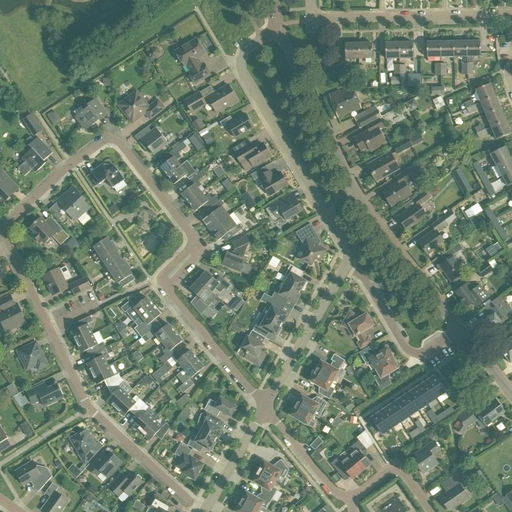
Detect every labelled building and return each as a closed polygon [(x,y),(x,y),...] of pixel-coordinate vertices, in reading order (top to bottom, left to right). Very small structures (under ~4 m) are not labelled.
[(201,65),(196,58),(204,54),(195,39),(174,51),(183,66),(185,65),(189,72),(187,73),(194,84),(209,75),(203,64),(201,65)] [(467,74),(473,74),(473,63),(472,63),(471,57),(480,57),(480,41),(467,42),(467,57),(466,57),(467,63),(467,74)] [(427,58),(440,57),(440,42),(427,42),(427,58)] [(440,57),(454,57),(453,42),(440,42),(440,57)] [(454,57),(466,57),(467,57),(467,42),(453,42),(454,57)] [(346,59),(359,59),(359,43),(345,44),(346,59)] [(359,43),(359,59),(373,59),(372,43),(359,43)] [(386,59),(399,59),(399,43),(386,43),(386,59)] [(399,43),(399,59),(413,59),(413,43),(399,43)] [(354,77),(364,77),(364,66),(354,66),(354,77)] [(480,102),(495,96),(490,84),(475,90),(480,102)] [(185,101),(191,113),(205,105),(205,104),(209,102),(216,113),(237,101),(227,85),(215,93),(211,86),(185,101)] [(361,107),(353,87),(341,92),(340,91),(329,95),(337,117),(361,107)] [(449,93),(450,87),(431,87),(431,95),(444,95),(444,93),(449,93)] [(158,98),(147,106),(136,92),(118,105),(132,123),(146,112),(151,118),(165,107),(158,98)] [(486,115),(500,108),(495,96),(480,102),(486,115)] [(414,98),(406,103),(410,111),(419,107),(414,98)] [(85,131),(99,120),(95,115),(103,109),(95,99),(87,105),(88,107),(75,117),(85,131)] [(466,109),(474,105),(472,100),(464,103),(466,109)] [(474,105),(466,109),(468,114),(476,111),(474,105)] [(491,127),(506,121),(500,108),(486,115),(491,127)] [(366,125),(379,118),(381,117),(377,110),(356,121),(360,129),(366,125)] [(33,137),(43,130),(32,113),(22,120),(33,137)] [(223,127),(228,124),(235,137),(253,127),(245,114),(233,121),(230,116),(220,122),(223,127)] [(197,132),(204,127),(199,118),(192,123),(197,132)] [(379,118),(366,125),(369,131),(355,138),(362,150),(369,146),(371,150),(386,142),(379,130),(384,127),(379,118)] [(506,121),(491,127),(496,139),(511,133),(506,121)] [(477,133),(485,130),(483,125),(474,128),(477,133)] [(151,132),(147,127),(144,130),(147,134),(139,140),(143,146),(145,145),(153,155),(168,144),(156,128),(151,132)] [(485,130),(477,133),(479,138),(487,135),(485,130)] [(208,132),(202,136),(207,146),(214,142),(208,132)] [(198,151),(205,146),(196,133),(189,139),(198,151)] [(34,140),(31,137),(25,142),(29,146),(24,151),(23,160),(25,161),(17,168),(24,176),(31,169),(35,173),(45,163),(43,161),(52,153),(37,138),(34,140)] [(398,154),(413,146),(408,137),(393,145),(398,154)] [(190,143),(187,139),(169,153),(172,158),(160,167),(167,176),(181,165),(177,160),(181,157),(178,153),(186,147),(190,143)] [(252,141),(233,153),(241,165),(249,160),(253,166),(270,156),(263,144),(256,148),(252,141)] [(77,154),(82,160),(90,153),(85,147),(77,154)] [(496,166),(510,157),(504,147),(490,155),(496,166)] [(376,181),(399,168),(390,152),(368,165),(376,181)] [(479,175),(484,172),(478,161),(477,162),(473,155),(467,158),(471,165),(472,164),(479,175)] [(502,176),(511,170),(511,160),(510,157),(496,166),(502,176)] [(197,175),(187,161),(181,165),(167,176),(174,185),(185,176),(189,180),(192,178),(197,175)] [(113,166),(104,164),(103,165),(91,173),(91,174),(86,177),(94,188),(99,184),(99,185),(103,182),(104,183),(107,184),(108,183),(112,189),(124,180),(114,166),(114,167),(113,166)] [(392,206),(411,194),(405,184),(414,178),(408,168),(395,176),(398,182),(383,191),(392,206)] [(459,168),(452,172),(466,194),(473,189),(459,168)] [(0,203),(1,205),(18,189),(0,169),(0,203)] [(511,170),(502,176),(508,187),(511,184),(511,170)] [(205,175),(202,171),(197,175),(192,178),(196,183),(198,181),(205,175)] [(273,177),(269,171),(258,178),(261,184),(262,183),(269,195),(287,185),(280,173),(273,177)] [(484,186),(490,183),(484,172),(479,175),(484,186)] [(490,183),(484,186),(490,196),(495,193),(490,183)] [(195,184),(181,194),(188,203),(191,200),(199,195),(202,192),(195,184)] [(73,220),(87,207),(80,199),(81,197),(72,188),(64,196),(63,196),(57,202),(48,211),(57,221),(62,217),(58,212),(62,208),(73,220)] [(407,229),(426,215),(420,207),(430,199),(424,191),(413,199),(416,204),(398,217),(407,229)] [(188,203),(195,212),(208,201),(202,192),(199,195),(191,200),(188,203)] [(213,205),(219,201),(215,196),(211,198),(212,199),(209,201),(210,201),(213,205)] [(286,205),(282,198),(269,206),(277,219),(284,215),(286,220),(302,210),(296,199),(286,205)] [(219,201),(213,205),(210,207),(214,212),(208,217),(207,217),(202,221),(206,226),(210,231),(229,216),(221,207),(224,205),(220,200),(219,201)] [(250,210),(257,205),(253,201),(247,205),(250,210)] [(472,218),(471,217),(481,211),(478,206),(465,213),(469,220),(470,219),(475,229),(487,222),(481,212),(472,218)] [(491,222),(496,218),(489,207),(484,210),(491,222)] [(242,229),(239,224),(241,222),(233,213),(229,216),(210,231),(214,236),(218,241),(223,237),(229,231),(233,236),(242,229)] [(50,228),(40,217),(34,223),(34,224),(30,228),(33,232),(31,235),(39,243),(41,241),(44,244),(52,236),(60,244),(68,237),(65,233),(56,223),(50,228)] [(427,255),(445,242),(437,232),(448,225),(442,217),(431,224),(435,230),(418,241),(427,255)] [(498,232),(502,229),(496,218),(491,222),(498,232)] [(319,262),(326,250),(316,244),(319,238),(310,224),(296,232),(303,244),(295,257),(311,266),(315,259),(319,262)] [(502,229),(498,232),(503,241),(508,238),(502,229)] [(63,244),(65,247),(74,239),(72,237),(63,244)] [(242,259),(247,247),(246,244),(249,243),(246,237),(232,243),(234,249),(232,255),(227,253),(222,265),(239,272),(244,260),(242,259)] [(94,260),(115,246),(112,241),(110,242),(107,238),(93,247),(97,253),(92,256),(94,260)] [(498,242),(493,246),(498,254),(504,249),(498,242)] [(465,271),(453,256),(463,249),(458,243),(441,256),(444,261),(437,266),(441,271),(443,270),(451,281),(465,271)] [(106,265),(119,256),(117,253),(119,251),(115,246),(94,260),(97,263),(102,260),(106,265)] [(106,278),(127,264),(124,259),(122,260),(119,256),(106,265),(109,271),(104,274),(106,278)] [(491,263),(496,269),(504,263),(499,256),(491,263)] [(276,269),(280,261),(273,257),(268,265),(276,269)] [(482,278),(493,270),(487,262),(476,270),(482,278)] [(127,264),(106,278),(109,281),(114,278),(118,284),(118,283),(121,289),(134,280),(131,275),(129,271),(131,269),(127,264)] [(285,275),(289,278),(285,284),(299,292),(301,290),(303,291),(307,283),(298,278),(302,271),(291,265),(285,275)] [(58,269),(43,276),(52,296),(68,288),(64,281),(70,279),(71,276),(66,266),(59,270),(58,269)] [(198,281),(211,293),(216,287),(221,292),(224,289),(226,290),(230,286),(220,276),(216,281),(206,272),(198,281)] [(99,276),(94,280),(97,285),(103,281),(99,276)] [(74,295),(90,287),(85,277),(69,284),(74,295)] [(206,298),(211,293),(198,281),(190,290),(200,298),(195,303),(204,311),(202,314),(210,321),(216,314),(208,307),(212,303),(206,298)] [(473,290),(468,283),(456,292),(467,307),(473,302),(476,307),(489,297),(480,285),(473,290)] [(283,304),(286,298),(296,304),(301,295),(298,294),(299,292),(285,284),(282,290),(278,287),(275,292),(272,298),(283,304)] [(279,311),(283,304),(272,298),(264,293),(260,301),(267,305),(262,314),(280,325),(282,323),(284,324),(289,316),(279,311)] [(14,304),(10,295),(0,299),(0,320),(4,329),(13,324),(15,325),(16,327),(24,322),(21,316),(22,314),(17,303),(14,304)] [(504,304),(499,297),(488,305),(493,312),(479,322),(488,334),(509,318),(507,316),(511,313),(511,310),(507,303),(504,304)] [(130,301),(121,308),(125,313),(126,312),(134,322),(153,306),(146,298),(134,308),(133,306),(130,301)] [(148,325),(160,315),(153,306),(134,322),(137,326),(134,329),(141,338),(145,335),(152,330),(148,325)] [(356,337),(358,341),(356,342),(361,350),(373,342),(369,335),(367,336),(364,331),(374,325),(366,312),(359,316),(349,310),(341,326),(347,329),(353,338),(356,337)] [(279,327),(280,325),(262,314),(252,331),(256,333),(265,338),(269,332),(277,336),(282,328),(279,327)] [(76,343),(92,335),(86,325),(92,322),(89,316),(78,322),(81,327),(71,332),(76,343)] [(162,343),(175,333),(168,324),(156,334),(155,335),(162,343)] [(156,334),(152,330),(145,335),(141,338),(145,343),(149,340),(155,335),(156,334)] [(256,333),(252,331),(252,330),(248,336),(247,336),(240,348),(246,352),(245,353),(247,354),(244,358),(259,367),(266,355),(260,351),(263,345),(253,339),(256,333)] [(182,341),(175,333),(162,343),(166,348),(162,351),(165,354),(159,359),(163,364),(167,361),(173,356),(170,352),(182,341)] [(94,353),(105,348),(102,343),(97,345),(92,335),(76,343),(81,353),(91,348),(94,353)] [(511,363),(511,362),(511,337),(499,348),(511,363)] [(38,371),(47,366),(36,342),(17,352),(26,371),(35,366),(38,371)] [(92,374),(107,367),(104,360),(110,358),(105,348),(94,353),(97,359),(86,364),(92,374)] [(375,368),(392,358),(387,348),(377,354),(372,350),(361,357),(367,366),(372,363),(375,368)] [(184,370),(197,359),(190,351),(177,361),(184,370)] [(315,371),(332,381),(338,371),(341,365),(341,366),(344,360),(334,354),(331,360),(336,363),(333,368),(321,361),(315,371)] [(398,368),(392,358),(375,368),(378,373),(374,376),(380,386),(389,380),(386,375),(398,368)] [(197,359),(184,370),(191,378),(204,368),(197,359)] [(167,361),(163,364),(164,365),(152,375),(159,384),(162,381),(160,378),(173,368),(167,361)] [(107,367),(92,374),(97,385),(107,380),(110,386),(120,379),(118,374),(120,373),(115,363),(107,367)] [(319,393),(329,399),(335,389),(329,386),(332,381),(315,371),(310,381),(322,388),(319,393)] [(426,382),(436,398),(446,392),(435,375),(426,382)] [(106,402),(115,410),(127,397),(126,396),(133,389),(121,378),(120,379),(110,386),(116,391),(106,402)] [(19,387),(19,379),(8,379),(9,388),(19,387)] [(183,393),(193,384),(190,379),(179,388),(183,393)] [(427,404),(436,398),(426,382),(417,388),(427,404)] [(62,398),(59,391),(60,391),(57,385),(43,392),(40,386),(26,393),(32,405),(41,400),(44,407),(62,398)] [(418,410),(427,404),(417,388),(408,394),(418,410)] [(20,392),(13,397),(20,408),(29,402),(25,396),(23,397),(20,392)] [(409,416),(418,410),(408,394),(399,400),(409,416)] [(136,413),(144,403),(136,395),(131,401),(127,397),(115,410),(124,417),(131,409),(136,413)] [(296,405),(313,415),(318,418),(327,403),(316,397),(313,402),(301,395),(296,405)] [(220,398),(214,407),(208,404),(205,409),(217,416),(220,411),(230,417),(236,407),(220,398)] [(486,426),(505,412),(495,399),(476,413),(486,426)] [(400,422),(409,416),(399,400),(390,406),(400,422)] [(141,433),(153,420),(144,412),(148,407),(144,403),(136,413),(140,417),(132,425),(141,433)] [(346,408),(349,412),(355,407),(351,403),(346,408)] [(310,420),(313,415),(296,405),(290,415),(313,428),(315,423),(310,420)] [(391,428),(400,422),(390,406),(381,412),(391,428)] [(451,407),(445,411),(448,415),(454,412),(451,407)] [(462,435),(467,429),(477,421),(469,409),(457,417),(461,421),(455,430),(462,435)] [(431,410),(426,413),(434,425),(439,421),(436,417),(431,410)] [(206,412),(205,413),(201,414),(200,417),(199,417),(196,428),(201,431),(201,432),(215,440),(216,438),(218,439),(223,431),(218,428),(222,421),(206,412)] [(382,434),(391,428),(381,412),(371,418),(375,424),(380,431),(382,434)] [(153,420),(141,433),(150,441),(158,432),(163,437),(170,427),(166,423),(162,428),(153,420)] [(27,437),(33,433),(26,421),(20,425),(27,437)] [(375,424),(369,428),(374,435),(380,431),(375,424)] [(5,441),(8,439),(0,426),(0,452),(9,447),(5,441)] [(85,466),(96,453),(90,447),(94,445),(85,430),(70,439),(79,454),(78,455),(85,466)] [(201,432),(197,438),(194,436),(188,446),(198,451),(201,446),(211,451),(216,443),(214,442),(215,440),(201,432)] [(315,450),(323,442),(318,437),(310,446),(315,450)] [(345,452),(361,472),(370,465),(361,454),(367,449),(359,440),(345,452)] [(423,474),(438,464),(432,455),(439,450),(433,441),(421,450),(424,455),(414,462),(423,474)] [(195,480),(203,465),(188,456),(191,450),(180,444),(174,454),(181,458),(176,467),(183,471),(182,473),(195,480)] [(353,479),(361,472),(345,452),(331,464),(338,473),(344,468),(353,479)] [(484,459),(488,465),(499,458),(496,452),(484,459)] [(111,454),(106,458),(102,454),(88,469),(97,477),(101,473),(108,479),(122,464),(111,454)] [(258,471),(275,481),(278,476),(283,479),(289,470),(280,460),(275,468),(263,462),(258,471)] [(35,467),(32,462),(15,472),(23,485),(32,480),(35,484),(32,488),(38,493),(52,477),(47,468),(37,466),(35,467)] [(272,487),(275,481),(258,471),(252,481),(264,488),(261,494),(272,499),(277,490),(272,487)] [(449,511),(468,498),(459,485),(465,481),(458,471),(449,478),(455,487),(440,498),(449,511)] [(127,478),(122,474),(109,488),(118,497),(123,491),(129,496),(142,482),(132,473),(127,478)] [(44,511),(60,511),(68,502),(55,492),(58,488),(52,484),(45,494),(50,498),(41,510),(44,511)] [(272,499),(261,494),(258,499),(246,492),(240,502),(258,511),(261,507),(266,510),(272,499)] [(501,498),(497,493),(492,497),(496,502),(501,498)] [(170,511),(173,506),(154,495),(147,507),(155,511),(170,511)] [(382,511),(408,511),(410,511),(399,499),(382,511)] [(257,511),(258,511),(240,502),(235,511),(257,511)]
